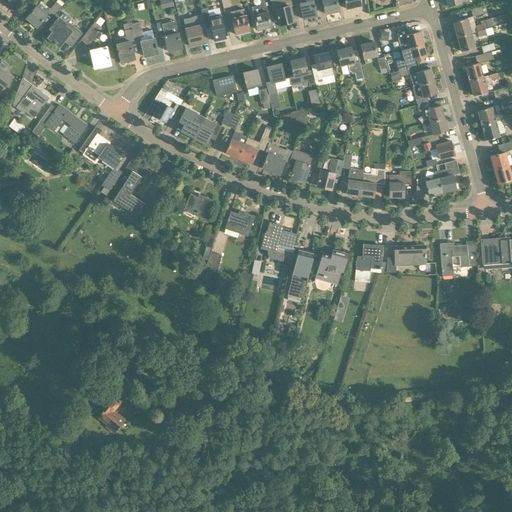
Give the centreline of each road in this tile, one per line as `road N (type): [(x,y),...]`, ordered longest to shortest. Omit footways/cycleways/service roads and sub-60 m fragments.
road 1 (unclassified): [(485,211),(398,218),(310,208),(198,164),(115,114)]
road 2 (unclassified): [(115,114),(149,75),(429,7)]
road 3 (unclassified): [(485,211),(429,7)]
road 4 (unclassified): [(115,114),(0,29)]
